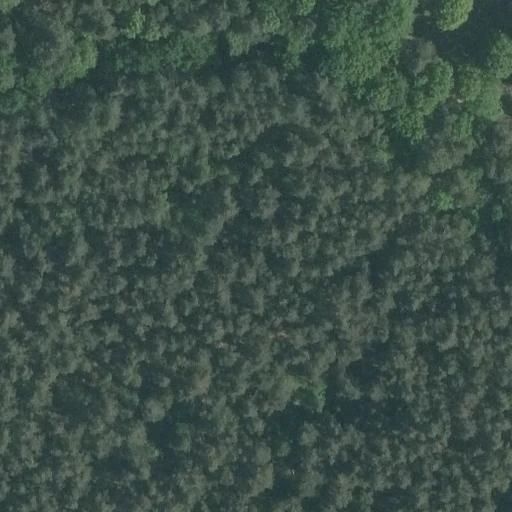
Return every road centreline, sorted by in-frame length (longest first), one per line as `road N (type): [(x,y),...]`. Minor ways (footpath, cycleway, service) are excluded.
road 1 (track): [(511,248),(303,39),(167,47)]
road 2 (track): [(511,157),(362,0)]
road 3 (track): [(0,70),(167,47)]
